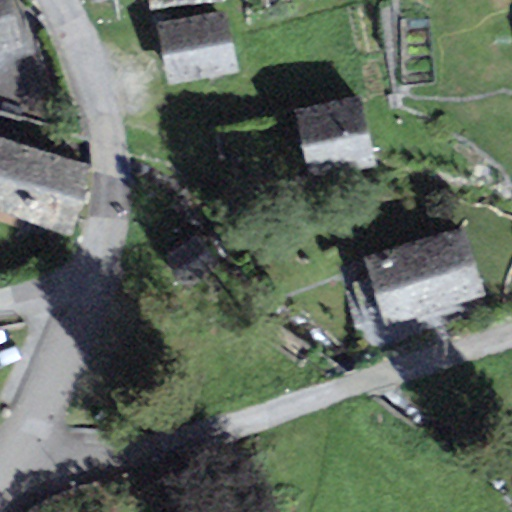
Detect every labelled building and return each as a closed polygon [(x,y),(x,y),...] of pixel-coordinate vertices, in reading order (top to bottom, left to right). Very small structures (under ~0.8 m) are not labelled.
[(6,0),(0,0),(0,43),(17,39),(6,0)] [(226,20),(162,27),(167,68),(230,61),(226,20)] [(361,103),(301,112),(310,173),(370,164),(361,103)] [(0,137),(0,202),(66,224),(86,166),(0,137)] [(459,233),(373,253),(387,312),(473,292),(459,233)] [(212,264),(193,241),(172,257),(191,281),(212,264)]
